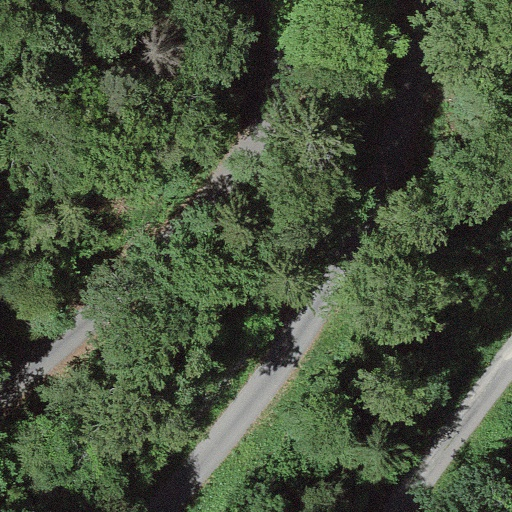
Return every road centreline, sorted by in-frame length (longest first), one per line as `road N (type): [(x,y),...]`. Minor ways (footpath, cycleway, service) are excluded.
road 1 (track): [(434,0),(428,65),(377,218),(337,292),(226,449),(170,511)]
road 2 (track): [(0,407),(158,268),(241,171),(287,86),(292,51),(281,0)]
road 3 (track): [(398,511),(511,361)]
